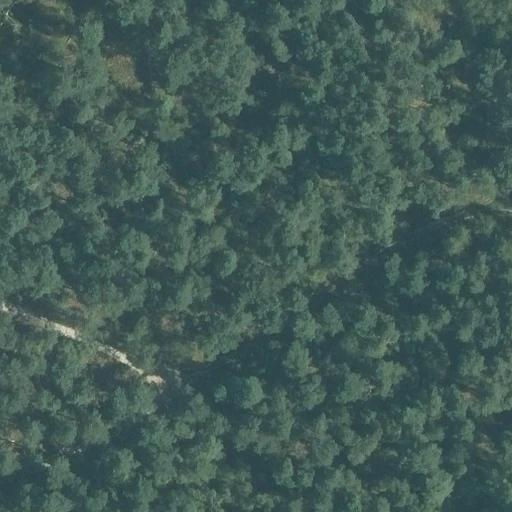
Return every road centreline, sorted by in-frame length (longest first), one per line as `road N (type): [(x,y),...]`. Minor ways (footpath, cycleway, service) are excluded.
road 1 (track): [(511,182),(185,378)]
road 2 (track): [(0,484),(140,415),(185,378)]
road 3 (track): [(185,378),(144,369),(0,304)]
